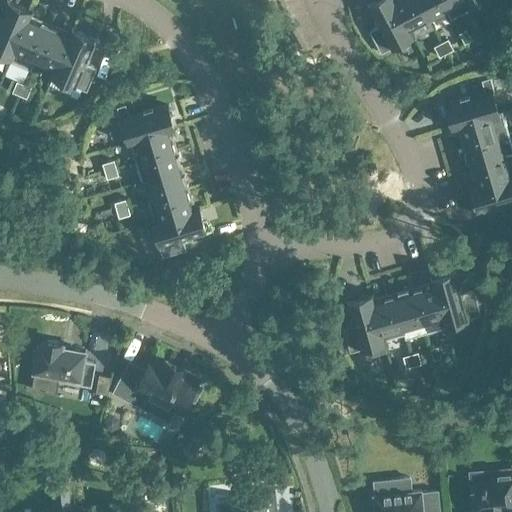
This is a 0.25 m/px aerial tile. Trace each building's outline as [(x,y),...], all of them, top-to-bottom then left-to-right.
[(394,0),(378,0),(370,5),(380,25),(369,31),(381,53),(392,47),(393,49),(415,38),(411,29),(410,30),(394,0)] [(394,0),(410,30),(411,29),(429,20),(418,0),(394,0)] [(418,0),(429,20),(446,11),(447,10),(441,0),(418,0)] [(465,0),(441,0),(447,10),(446,11),(451,19),(471,8),(469,4),(468,4),(465,0)] [(29,16),(30,16),(32,12),(8,2),(0,19),(0,51),(11,56),(29,16)] [(11,56),(9,60),(31,70),(35,61),(34,61),(50,25),(30,16),(29,16),(11,56)] [(50,25),(34,61),(35,61),(54,69),(55,70),(71,34),(70,34),(50,25)] [(72,29),(70,34),(71,34),(55,70),(54,69),(52,74),(76,84),(75,86),(87,91),(97,68),(85,63),(89,55),(95,40),(72,29)] [(466,29),(459,33),(465,44),(472,40),(466,29)] [(448,39),(441,42),(447,53),(454,50),(448,39)] [(441,42),(434,46),(440,57),(447,53),(441,42)] [(454,127),(459,125),(458,125),(498,113),(498,112),(491,90),(494,90),(490,77),(482,80),(485,92),(447,103),(454,127)] [(20,95),(25,84),(18,81),(12,92),(20,95)] [(25,84),(20,95),(28,98),(32,87),(25,84)] [(126,143),(130,142),(130,141),(169,129),(169,130),(174,128),(167,105),(129,116),(126,104),(117,107),(121,119),(119,119),(126,143)] [(502,111),(498,112),(498,113),(458,125),(459,125),(465,145),(500,135),(509,132),(502,111)] [(176,150),(169,130),(169,129),(130,141),(130,142),(136,162),(176,150)] [(465,145),(470,165),(505,155),(506,155),(511,153),(511,143),(509,132),(500,135),(465,145)] [(142,182),(147,180),(182,169),(176,150),(136,162),(142,182)] [(505,155),(470,165),(476,185),(476,186),(511,175),(511,174),(506,155),(505,155)] [(103,163),(105,171),(117,168),(115,160),(103,163)] [(117,168),(105,171),(108,179),(119,175),(117,168)] [(187,189),(182,169),(147,180),(152,198),(153,199),(187,189)] [(511,174),(511,175),(476,186),(476,185),(472,186),(479,210),(501,203),(504,215),(511,212),(511,174)] [(193,208),(187,189),(153,199),(152,198),(148,200),(154,221),(194,209),(193,208)] [(126,199),(115,202),(117,210),(129,207),(126,199)] [(129,207),(117,210),(119,218),(131,215),(129,207)] [(198,207),(193,208),(194,209),(154,221),(161,244),(159,244),(163,256),(171,254),(167,242),(205,230),(198,207)] [(432,278),(433,283),(434,283),(445,322),(446,322),(468,316),(468,318),(481,315),(478,306),(466,310),(455,272),(432,278)] [(447,327),(446,322),(445,322),(434,283),(433,283),(413,289),(423,324),(426,333),(447,327)] [(405,339),(426,333),(423,324),(413,289),(394,294),(405,334),(404,334),(405,339)] [(373,300),(384,340),(404,334),(405,334),(394,294),(374,300),(373,300)] [(363,346),(384,340),(373,300),(374,300),(372,295),(349,302),(355,324),(343,328),(350,352),(363,348),(363,346)] [(44,339),(44,343),(40,342),(38,352),(33,351),(30,366),(35,367),(35,370),(59,374),(58,380),(91,386),(95,362),(84,360),(85,350),(62,346),(63,343),(44,339)] [(439,346),(430,348),(434,360),(441,358),(439,346)] [(411,354),(414,366),(422,364),(419,352),(411,354)] [(414,366),(411,354),(403,356),(406,368),(414,366)] [(145,370),(129,362),(114,392),(131,401),(137,389),(158,400),(152,412),(169,421),(176,409),(182,412),(189,398),(195,401),(202,387),(197,384),(199,380),(196,379),(197,376),(184,369),(184,367),(167,358),(165,362),(152,356),(145,370)] [(473,405),(440,409),(443,428),(475,423),(473,405)] [(17,409),(19,434),(32,434),(30,408),(17,409)] [(191,453),(218,431),(211,423),(184,445),(191,453)] [(56,452),(57,464),(67,463),(66,451),(56,452)] [(170,478),(168,455),(152,456),(153,480),(170,478)] [(511,511),(511,470),(493,472),(495,484),(473,486),(474,511),(511,511)] [(51,475),(54,510),(71,508),(68,474),(51,475)] [(280,486),(294,485),(293,474),(279,475),(280,486)] [(421,490),(411,491),(410,478),(392,479),(393,493),(373,495),(375,511),(439,511),(437,491),(421,493),(421,490)] [(276,511),(276,506),(277,506),(275,491),(273,491),(273,492),(246,495),(247,505),(231,506),(231,511),(276,511)]
